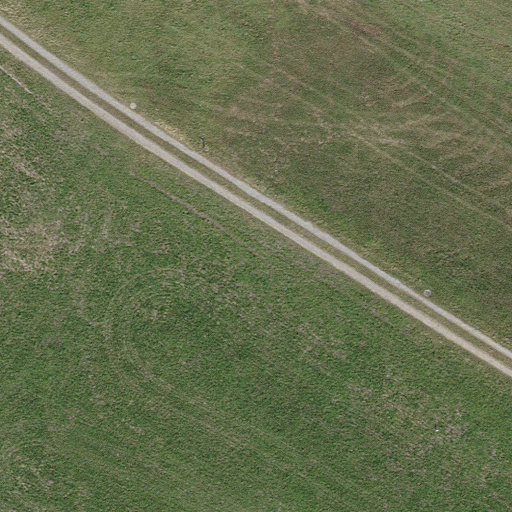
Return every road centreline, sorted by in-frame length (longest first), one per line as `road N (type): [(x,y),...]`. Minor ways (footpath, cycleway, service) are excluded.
road 1 (track): [(0,33),(83,101),(511,373)]
road 2 (track): [(83,101),(0,234)]
